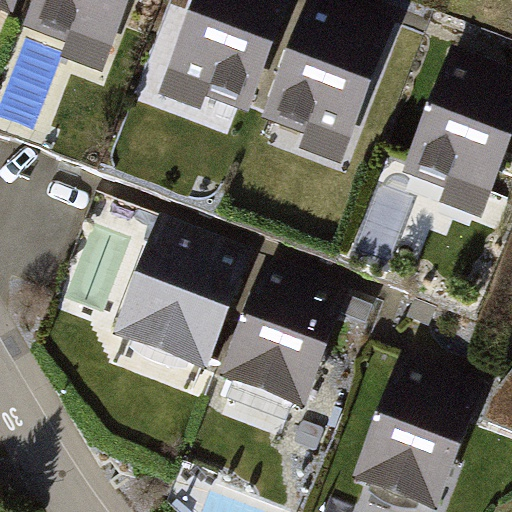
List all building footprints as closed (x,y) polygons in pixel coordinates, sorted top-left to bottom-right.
[(24,0),(0,0),(0,20),(15,26),(24,0)] [(131,0),(33,0),(18,39),(102,73),(131,0)] [(288,0),(197,0),(165,85),(244,115),(288,0)] [(395,30),(316,2),(270,132),(348,160),(395,30)] [(511,141),(511,80),(449,58),(406,177),(489,206),(511,141)] [(251,252),(163,219),(118,338),(205,371),(251,252)] [(357,292),(274,263),(229,388),(313,418),(357,292)] [(441,511),(480,391),(396,364),(354,496),(405,511),(441,511)] [(511,376),(494,402),(511,413),(511,376)]
